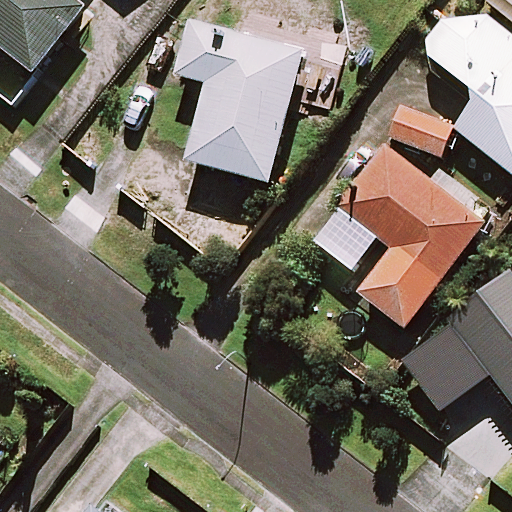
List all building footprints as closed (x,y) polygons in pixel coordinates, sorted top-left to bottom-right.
[(0,0),(0,42),(41,75),(92,10),(79,0),(0,0)] [(511,0),(489,0),(511,20),(511,0)] [(511,35),(471,3),(432,53),(489,99),(463,132),(511,170),(511,35)] [(311,55),(200,25),(185,79),(216,87),(195,164),(276,185),(311,55)] [(461,131),(408,109),(395,140),(449,162),(461,131)] [(367,297),(411,330),(432,303),(445,313),(474,275),(461,265),(491,225),(395,152),(349,212),(401,252),(367,297)] [(511,282),(409,364),(448,413),(496,374),(511,394),(511,282)] [(0,473),(9,462),(0,455),(0,473)]
